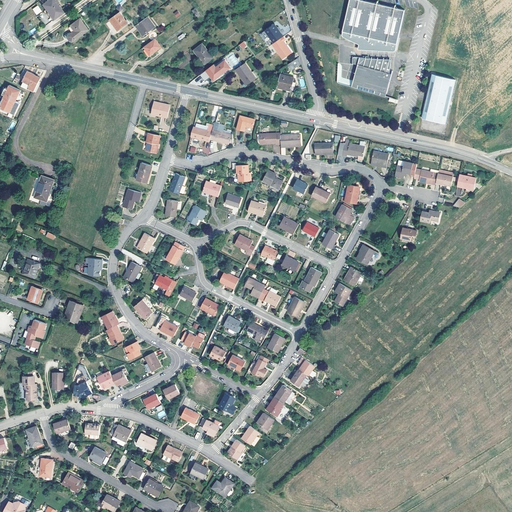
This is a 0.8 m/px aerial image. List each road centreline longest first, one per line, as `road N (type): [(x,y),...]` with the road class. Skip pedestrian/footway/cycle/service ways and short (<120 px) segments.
road 1 (residential): [(167,158),(190,165),(253,154),(358,169),(380,187)]
road 2 (tertiary): [(511,172),(461,152),(314,119)]
road 3 (residential): [(447,386),(410,346),(409,331),(494,250),(511,248)]
road 4 (residential): [(141,217),(117,247),(112,278),(141,330),(179,358)]
road 5 (residential): [(162,509),(51,443),(41,412)]
road 6 (residential): [(196,243),(244,223),(336,267)]
road 7 (residential): [(334,485),(447,386)]
road 8 (track): [(317,301),(196,243)]
road 9 (tertiary): [(314,119),(187,90)]
road 10 (residential): [(319,498),(292,506),(209,452)]
road 11 (residential): [(314,119),(287,0)]
